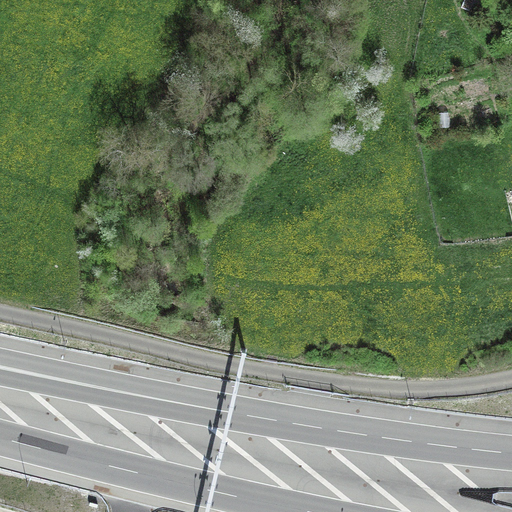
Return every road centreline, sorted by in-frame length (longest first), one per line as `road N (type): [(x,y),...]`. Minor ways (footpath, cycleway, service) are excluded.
road 1 (track): [(0,309),(211,359),(406,390),(511,378)]
road 2 (motorway): [(0,438),(312,511)]
road 3 (motorway): [(511,452),(222,411)]
road 4 (motorway): [(222,411),(0,357)]
road 5 (motorway): [(222,411),(0,377)]
